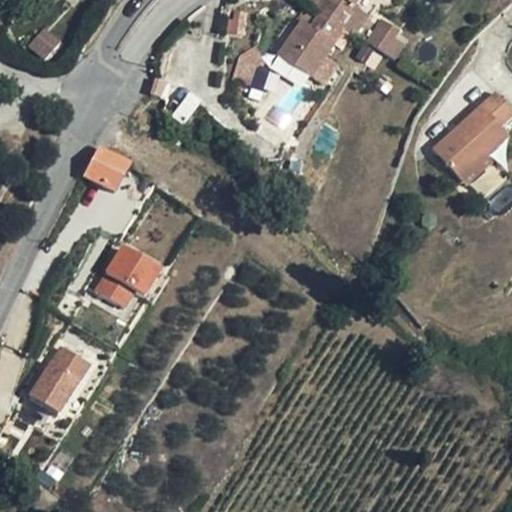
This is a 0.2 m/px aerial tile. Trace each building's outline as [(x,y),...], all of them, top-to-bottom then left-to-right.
[(344,12),(369,29),(382,10),(397,19),(409,0),(341,0),(337,7),(344,12)] [(364,36),(339,20),(324,9),(313,26),(334,39),(359,57),(366,62),(383,39),(369,29),(364,36)] [(364,36),(369,29),(344,12),(339,20),(364,36)] [(57,64),(70,46),(36,37),(27,56),(57,64)] [(359,57),(334,39),(325,53),(314,45),(290,79),(325,103),(339,85),(359,57)] [(413,56),(397,44),(382,67),(409,86),(418,72),(408,64),(413,56)] [(239,55),(232,81),(247,85),(253,67),(264,60),(255,46),(239,55)] [(152,84),(146,100),(159,105),(165,89),(152,84)] [(339,85),(325,103),(337,112),(351,93),(339,85)] [(458,185),(485,161),(506,142),(498,134),(511,120),(511,114),(492,94),(429,155),(458,185)] [(130,167),(99,151),(85,177),(116,194),(130,167)] [(485,161),(458,185),(465,192),(491,168),(485,161)] [(82,295),(114,239),(97,232),(65,293),(82,295)] [(97,292),(126,311),(134,292),(146,301),(161,271),(123,249),(108,274),(97,292)] [(91,365),(62,347),(51,362),(30,397),(60,418),(80,384),(91,365)]
